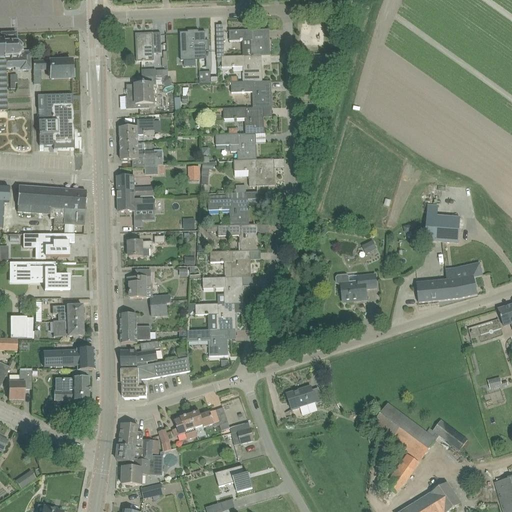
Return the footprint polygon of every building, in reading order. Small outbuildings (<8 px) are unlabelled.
[(252,57),(260,57),(271,57),(270,30),(230,32),(230,42),(252,41),(252,57)] [(206,32),(180,33),(181,57),(207,56),(206,32)] [(0,111),(5,112),(5,102),(4,69),(12,68),(13,71),(31,71),(30,52),(23,52),(23,48),(23,46),(21,47),(17,44),(18,42),(17,42),(17,34),(0,34),(0,111)] [(162,55),(162,51),(161,44),(161,34),(136,35),(137,63),(147,62),(155,62),(154,56),(162,55)] [(244,83),(263,82),(262,66),(260,66),(260,57),(252,57),(222,58),(222,69),(244,68),(244,83)] [(33,63),(34,70),(49,70),(50,80),(72,79),(72,62),(65,62),(65,59),(61,59),(61,62),(33,63)] [(211,73),(200,73),(200,85),(211,84),(211,83),(211,78),(211,73)] [(162,79),(165,86),(166,88),(173,85),(168,76),(163,79),(162,79)] [(127,89),(127,97),(128,109),(138,109),(150,108),(150,105),(155,105),(154,86),(157,86),(157,77),(142,77),(138,78),(138,86),(135,86),(136,89),(127,89)] [(253,93),(254,109),(262,109),(272,109),(271,82),(263,82),(244,83),(232,84),(232,94),(253,93)] [(73,105),(73,95),(38,96),(38,111),(45,111),(45,118),(38,118),(39,146),(54,146),(54,143),(66,142),(66,145),(71,145),(70,134),(74,134),(73,105)] [(262,118),(262,109),(254,109),(224,110),(225,121),(244,120),(245,135),(254,135),(265,135),(264,118),(262,118)] [(121,136),(121,145),(138,145),(138,136),(155,135),(155,120),(137,121),(137,128),(130,128),(120,129),(120,130),(119,130),(119,136),(121,136)] [(186,130),(186,122),(177,122),(177,131),(186,130)] [(231,153),(237,153),(238,162),(257,161),(256,144),(255,144),(254,135),(245,135),(216,136),(216,147),(231,146),(231,153)] [(145,169),(156,169),(155,153),(138,153),(138,151),(145,150),(144,144),(138,145),(121,145),(121,161),(123,161),(123,163),(128,163),(128,161),(131,161),(133,161),(139,161),(139,160),(143,160),(143,166),(145,166),(145,169)] [(234,172),(249,172),(249,187),(275,186),(274,160),(257,161),(238,162),(234,162),(234,172)] [(202,185),(208,185),(209,170),(213,170),(214,165),(203,164),(202,185)] [(189,182),(199,181),(199,167),(189,168),(189,182)] [(117,178),(118,193),(135,193),(136,197),(157,197),(157,189),(135,190),(135,177),(117,178)] [(0,229),(2,230),(4,205),(8,205),(9,198),(9,188),(0,187),(0,229)] [(37,207),(38,189),(19,187),(18,197),(17,206),(18,206),(37,207)] [(37,207),(18,206),(17,213),(45,215),(49,215),(49,219),(53,219),(53,225),(84,225),(85,211),(87,192),(38,189),(37,207)] [(136,202),(136,197),(135,193),(118,193),(119,213),(136,213),(136,212),(156,212),(156,201),(136,202)] [(209,201),(208,201),(209,212),(230,211),(231,227),(241,226),(249,226),(249,209),(247,209),(247,200),(249,200),(246,200),(232,200),(209,201)] [(428,207),(425,242),(459,244),(460,219),(437,217),(438,207),(428,207)] [(136,229),(144,229),(143,215),(135,216),(136,229)] [(195,219),(184,219),(184,231),(195,230),(195,219)] [(231,227),(218,227),(218,232),(219,238),(240,237),(240,252),(249,252),(259,252),(258,235),(257,235),(256,226),(258,226),(258,225),(249,226),(241,226),(231,227)] [(269,233),(268,225),(258,225),(259,234),(269,233)] [(45,258),(46,257),(70,257),(70,248),(68,248),(68,243),(75,243),(75,235),(23,235),(24,236),(24,248),(23,249),(35,249),(36,249),(36,248),(36,244),(45,244),(45,256),(45,258)] [(373,241),(366,245),(370,254),(377,250),(373,241)] [(153,243),(139,243),(129,243),(129,258),(143,258),(143,250),(153,250),(153,243)] [(0,254),(5,254),(9,251),(9,247),(0,246),(0,254)] [(240,252),(211,254),(211,264),(225,263),(226,279),(233,279),(241,279),(251,278),(251,261),(249,261),(249,252),(240,252)] [(195,258),(185,257),(185,266),(195,266),(195,258)] [(16,265),(16,281),(29,281),(29,277),(45,277),(45,284),(45,292),(70,292),(70,276),(56,276),(53,276),(53,270),(56,270),(56,263),(9,264),(9,265),(16,265)] [(455,269),(446,270),(447,282),(450,281),(452,300),(460,299),(477,296),(478,295),(474,279),(474,278),(474,277),(470,277),(468,266),(455,269)] [(151,285),(151,273),(137,272),(137,279),(130,279),(130,299),(146,299),(146,286),(151,285)] [(358,283),(350,284),(349,277),(347,276),(337,277),(336,279),(336,284),(338,286),(341,286),(343,302),(358,300),(358,302),(368,301),(366,290),(377,289),(376,276),(358,277),(358,283)] [(226,279),(203,280),(203,290),(224,289),(224,295),(225,304),(234,305),(244,304),(243,287),(242,287),(241,279),(233,279),(226,279)] [(424,284),(417,285),(419,304),(452,300),(450,281),(447,282),(440,282),(424,284)] [(151,306),(170,305),(170,297),(151,298),(151,306)] [(218,305),(195,306),(196,310),(196,316),(217,315),(218,331),(226,331),(236,331),(236,313),(234,314),(234,305),(225,304),(218,305)] [(170,305),(151,306),(152,318),(168,317),(167,306),(170,305)] [(53,323),(83,322),(83,306),(67,307),(67,308),(53,308),(54,315),(58,314),(58,322),(53,323)] [(511,306),(500,310),(499,311),(504,327),(511,325),(511,326),(511,306)] [(137,315),(131,315),(121,315),(121,334),(145,335),(145,336),(151,336),(151,328),(137,329),(137,315)] [(12,339),(34,340),(35,320),(34,329),(28,329),(29,318),(13,318),(12,339)] [(83,322),(53,323),(53,332),(54,332),(54,338),(68,337),(84,337),(83,322)] [(211,331),(188,332),(188,343),(209,342),(210,358),(229,357),(228,342),(228,341),(228,340),(226,340),(226,331),(218,331),(211,331)] [(121,334),(121,344),(131,344),(138,344),(138,342),(151,342),(151,336),(145,336),(145,335),(121,334)] [(0,351),(17,352),(18,341),(0,340),(0,351)] [(140,346),(141,352),(160,349),(159,343),(140,346)] [(77,353),(43,354),(44,368),(77,366),(78,371),(88,371),(93,371),(95,371),(94,350),(84,351),(77,351),(77,353)] [(129,367),(137,367),(137,365),(157,362),(156,353),(137,355),(137,352),(129,352),(129,353),(122,353),(122,367),(129,367)] [(140,392),(139,388),(142,388),(142,381),(147,380),(190,372),(188,359),(181,360),(171,362),(138,368),(138,369),(135,369),(135,370),(122,371),(122,393),(140,392)] [(0,386),(1,387),(10,368),(0,363),(0,386)] [(54,392),(54,402),(61,402),(88,402),(89,402),(89,379),(88,379),(88,371),(78,371),(73,371),(73,379),(73,380),(72,380),(62,380),(62,392),(55,392),(54,392)] [(32,372),(19,372),(19,383),(9,383),(9,401),(24,401),(24,390),(32,390),(32,372)] [(488,381),(490,391),(508,387),(507,381),(502,383),(500,378),(488,381)] [(287,395),(292,410),(316,403),(311,387),(287,395)] [(147,388),(142,388),(139,388),(140,392),(122,393),(122,398),(125,400),(140,400),(140,399),(147,399),(147,388)] [(433,431),(436,434),(434,437),(389,404),(373,426),(421,462),(440,436),(460,451),(468,441),(441,421),(433,431)] [(199,411),(191,414),(196,428),(204,425),(205,428),(211,426),(214,425),(215,428),(221,426),(216,411),(201,416),(199,411)] [(177,430),(173,431),(175,438),(186,434),(188,441),(198,438),(195,428),(196,428),(191,414),(180,418),(181,420),(175,422),(177,430)] [(122,425),(120,437),(143,440),(144,434),(138,433),(139,427),(122,425)] [(248,430),(237,433),(238,436),(241,445),(254,442),(254,441),(251,429),(251,430),(248,430)] [(166,431),(159,433),(163,445),(170,443),(166,431)] [(0,451),(3,453),(9,441),(0,436),(0,451)] [(153,455),(160,455),(160,442),(143,441),(143,440),(120,437),(117,462),(135,464),(134,462),(151,462),(152,462),(153,455)] [(395,495),(420,463),(409,455),(385,487),(395,495)] [(125,487),(146,488),(146,478),(154,479),(154,464),(138,463),(138,466),(139,466),(139,471),(126,470),(125,487)] [(253,489),(249,475),(245,476),(242,467),(215,474),(219,488),(235,484),(237,493),(253,489)] [(30,470),(14,480),(20,489),(36,479),(30,470)] [(511,511),(511,477),(496,481),(503,511),(511,511)] [(450,511),(461,505),(447,484),(402,511),(450,511)] [(164,495),(162,485),(141,490),(143,500),(164,495)]
